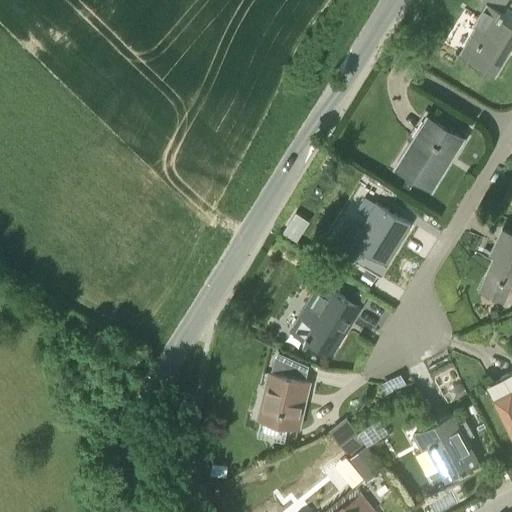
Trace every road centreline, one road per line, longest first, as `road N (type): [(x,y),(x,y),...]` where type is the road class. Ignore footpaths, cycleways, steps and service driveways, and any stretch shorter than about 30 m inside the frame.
road 1 (tertiary): [(145,511),(136,474),(147,395),(394,0)]
road 2 (residential): [(405,331),(424,274),(511,130)]
